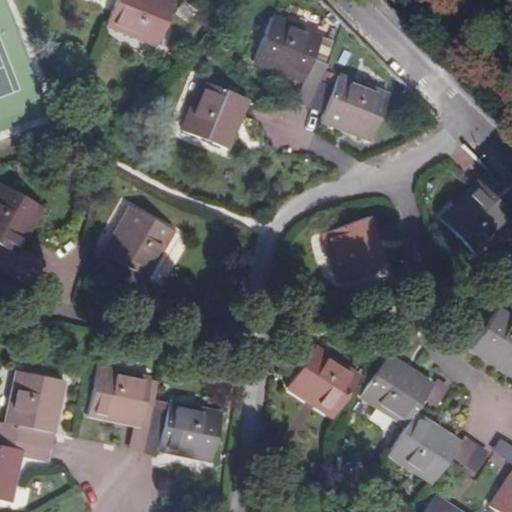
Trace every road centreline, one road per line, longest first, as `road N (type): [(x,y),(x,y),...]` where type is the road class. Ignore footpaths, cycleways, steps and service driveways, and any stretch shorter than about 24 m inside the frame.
road 1 (residential): [(354,0),(511,156)]
road 2 (unknown): [(212,511),(87,460)]
